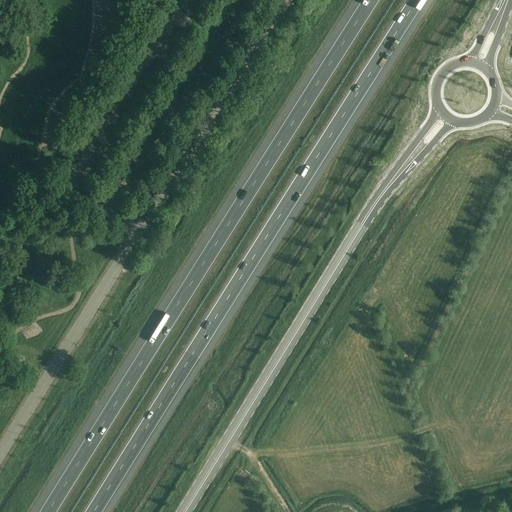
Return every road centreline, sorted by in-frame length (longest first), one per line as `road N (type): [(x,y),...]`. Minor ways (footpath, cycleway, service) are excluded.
road 1 (motorway): [(99,511),(423,0)]
road 2 (motorway): [(368,0),(48,511)]
road 3 (secondary): [(183,511),(410,159)]
